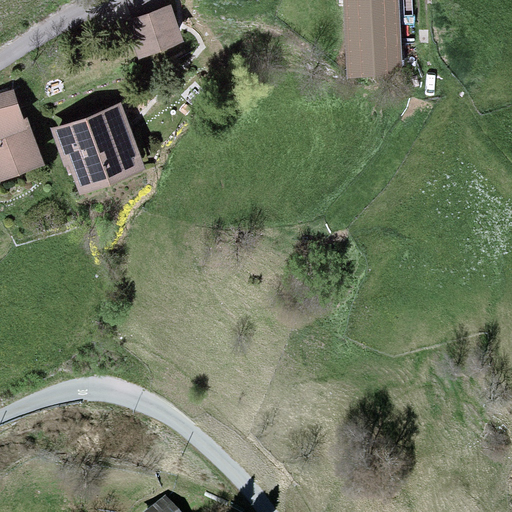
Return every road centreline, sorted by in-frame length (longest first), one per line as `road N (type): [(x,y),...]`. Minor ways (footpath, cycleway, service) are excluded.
road 1 (unclassified): [(0,415),(69,392),(139,400),(219,457),(267,511)]
road 2 (unclassified): [(110,0),(0,59)]
